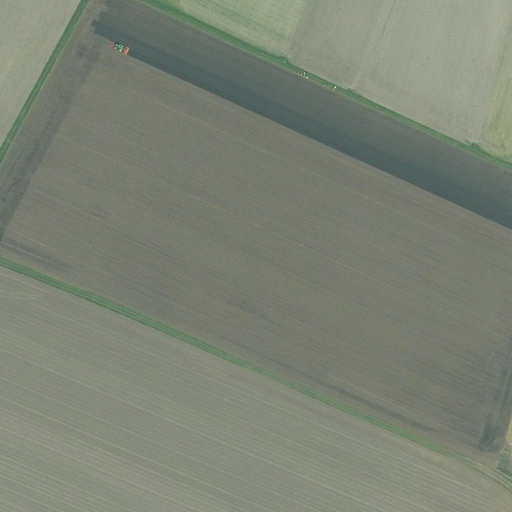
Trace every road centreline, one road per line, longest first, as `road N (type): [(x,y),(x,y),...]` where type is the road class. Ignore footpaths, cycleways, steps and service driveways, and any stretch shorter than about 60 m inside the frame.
road 1 (track): [(0,262),(511,487)]
road 2 (track): [(157,0),(511,167)]
road 3 (track): [(0,152),(84,0)]
